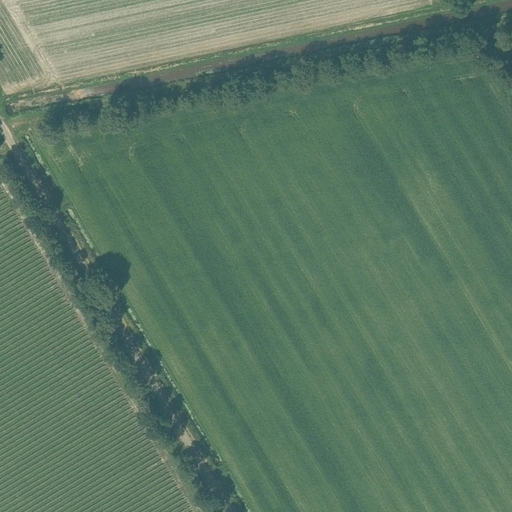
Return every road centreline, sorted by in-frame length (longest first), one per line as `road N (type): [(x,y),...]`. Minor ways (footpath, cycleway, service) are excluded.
road 1 (track): [(511,24),(2,129)]
road 2 (unclassified): [(233,511),(0,125)]
